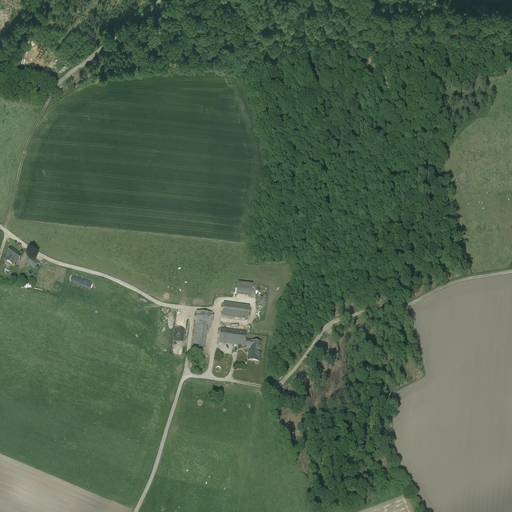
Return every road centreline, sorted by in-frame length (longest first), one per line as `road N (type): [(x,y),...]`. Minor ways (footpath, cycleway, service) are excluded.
road 1 (track): [(511,271),(461,279),(399,312),(330,327),(287,385),(222,380)]
road 2 (track): [(158,0),(57,85),(0,75)]
road 3 (track): [(57,85),(24,149),(0,256)]
road 4 (track): [(156,302),(126,283),(38,255),(0,226)]
